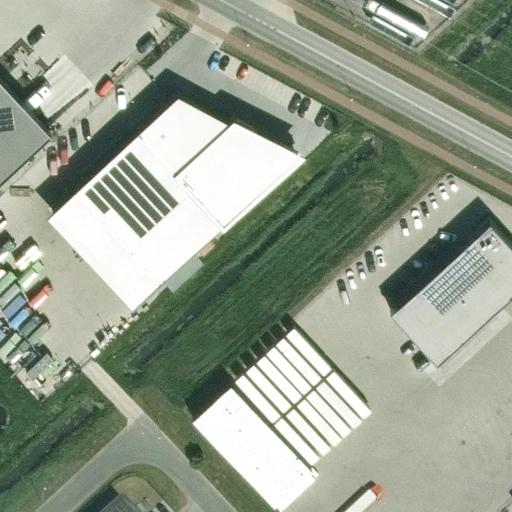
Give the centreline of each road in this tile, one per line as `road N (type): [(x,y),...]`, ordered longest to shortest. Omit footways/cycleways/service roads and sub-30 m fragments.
road 1 (secondary): [(511,157),(218,0)]
road 2 (unclassified): [(61,511),(143,435),(216,511)]
